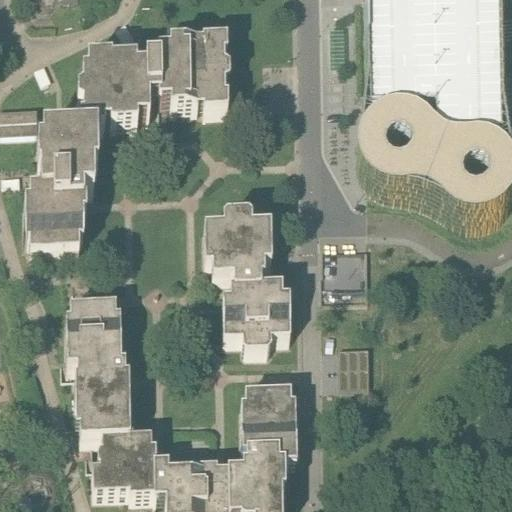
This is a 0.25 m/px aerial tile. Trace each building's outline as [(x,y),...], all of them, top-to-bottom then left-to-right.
[(483,161),(481,159),(499,159),(497,72),(497,55),(496,18),(495,0),(361,0),(362,1),(366,130),(387,129),(387,134),(372,135),(364,143),(357,151),(355,162),(355,172),(357,182),(360,192),(368,200),(376,205),(387,209),(397,208),(407,206),(416,202),(423,194),(429,186),(432,176),(432,167),(431,158),(426,149),(420,142),(410,135),(411,129),(432,128),(433,160),(453,160),(453,163),(448,166),(443,170),(440,174),(437,178),(435,183),(433,188),(432,191),(431,194),(431,196),(431,200),(431,204),(432,209),(433,213),(435,218),(438,222),(440,225),(443,228),(447,231),(450,234),(455,236),(460,238),(466,240),(472,240),(479,239),(485,238),(489,236),(495,233),(499,229),(504,225),(507,219),(511,210),(511,203),(511,194),(511,190),(510,185),(508,181),(504,175),(499,170),(493,165),(488,162),(483,161)] [(86,67),(86,79),(81,80),(81,95),(76,99),(77,112),(82,114),(82,125),(78,125),(79,138),(96,138),(96,139),(103,139),(103,133),(109,133),(109,137),(137,136),(137,130),(149,129),(148,109),(153,108),(156,108),(156,113),(169,113),(169,120),(202,119),(202,122),(227,121),(226,107),(223,107),(223,93),(228,90),(228,79),(223,75),(223,64),(226,64),(225,49),(200,50),(200,53),(168,53),(168,61),(156,61),(156,70),(151,70),(143,70),(143,76),(135,77),(135,69),(111,70),(111,67),(86,67)] [(36,136),(36,115),(0,115),(0,141),(37,140),(36,136)] [(82,202),(93,202),(93,177),(97,177),(96,139),(96,138),(79,138),(60,139),(55,139),(41,139),(41,151),(35,151),(36,167),(36,179),(38,179),(39,196),(39,200),(28,200),(28,201),(28,212),(23,212),(24,252),(27,253),(27,263),(78,263),(78,251),(82,251),(82,235),(82,226),(85,226),(85,213),(82,213),(82,206),(82,202)] [(221,320),(222,351),(242,351),(242,360),(246,362),(266,362),(271,357),(271,350),(290,350),(288,311),(281,311),(281,299),(260,299),(260,295),(260,290),(263,290),(263,277),(271,277),(270,252),(269,238),(250,238),(250,235),(250,230),(247,226),(226,227),(222,230),(222,239),(204,239),(203,279),(211,278),(211,290),(232,290),(233,302),(229,301),(229,305),(229,310),(229,312),(221,311),(221,320)] [(410,255),(374,254),(373,280),(410,281),(410,255)] [(368,305),(369,256),(327,256),(326,305),(368,305)] [(488,305),(509,307),(511,283),(472,279),(471,291),(489,293),(488,305)] [(78,439),(79,452),(90,451),(100,451),(129,449),(129,446),(129,443),(128,387),(124,387),(124,380),(124,381),(124,377),(124,375),(120,374),(119,326),(115,326),(115,313),(68,315),(69,327),(64,327),(65,367),(65,379),(74,379),(75,388),(73,388),(73,400),(74,439),(78,439)] [(368,356),(321,357),(321,398),(368,397),(368,356)] [(241,483),(227,483),(227,511),(280,511),(280,507),(280,502),(284,502),(283,487),(283,477),(294,477),(293,414),(290,414),(290,402),(243,403),(244,414),(238,414),(239,467),(245,467),(245,472),(245,475),(241,475),(241,483)] [(129,449),(100,451),(100,455),(100,462),(98,462),(96,466),(96,476),(98,476),(98,480),(90,480),(91,505),(124,505),(128,509),(152,508),(152,511),(162,511),(164,511),(163,511),(227,511),(227,483),(216,483),(216,479),(201,479),(201,483),(167,484),(167,476),(159,476),(155,476),(154,460),(150,460),(151,448),(129,449)]
